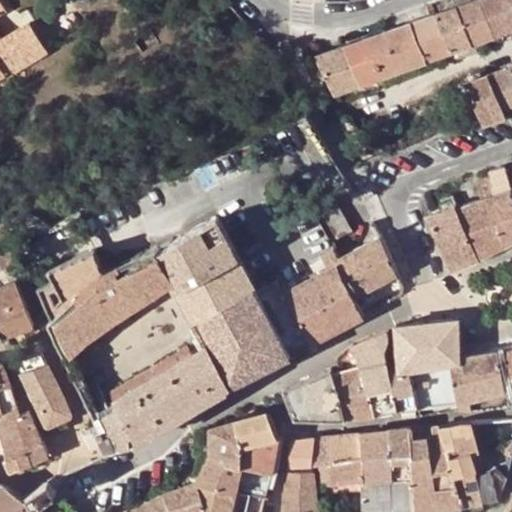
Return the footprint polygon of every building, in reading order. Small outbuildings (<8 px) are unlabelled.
[(450,52),(494,36),(480,0),(472,0),(450,8),(435,13),(450,52)] [(511,29),(511,0),(480,0),(494,36),(511,29)] [(6,78),(47,52),(28,21),(1,39),(0,37),(0,13),(5,10),(0,1),(0,78),(4,75),(6,78)] [(428,15),(434,14),(430,4),(425,6),(428,15)] [(450,52),(435,13),(434,14),(428,15),(411,22),(426,61),(441,55),(449,52),(450,52)] [(366,37),(382,77),(426,61),(411,22),(366,37)] [(315,56),(333,95),(382,77),(366,37),(315,56)] [(452,60),(449,52),(441,55),(445,63),(452,60)] [(501,108),(511,104),(511,79),(506,66),(487,74),(501,108)] [(464,84),(477,118),(482,127),(505,118),(501,108),(487,74),(464,84)] [(487,196),(504,244),(511,240),(511,193),(503,165),(488,169),(489,174),(475,180),(481,198),(487,196)] [(313,190),(303,195),(312,208),(320,204),(313,190)] [(475,200),(456,207),(478,258),(504,244),(487,196),(481,198),(475,200)] [(312,208),(330,242),(350,231),(334,201),(331,198),(320,204),(312,208)] [(455,203),(427,216),(450,270),(478,258),(456,207),(455,203)] [(174,240),(155,248),(173,278),(171,280),(175,289),(239,258),(216,216),(174,240)] [(335,259),(338,263),(355,295),(397,272),(380,235),(338,258),(335,259)] [(16,245),(0,252),(0,264),(21,255),(16,245)] [(50,316),(43,322),(63,360),(88,335),(171,280),(173,278),(155,248),(105,270),(95,248),(47,267),(53,279),(64,303),(50,316)] [(284,290),(311,342),(313,341),(363,315),(336,264),(338,263),(335,259),(338,258),(332,248),(319,255),(327,268),(284,290)] [(175,289),(187,310),(193,321),(254,286),(239,258),(175,289)] [(0,333),(4,338),(5,338),(4,336),(33,324),(15,279),(0,284),(0,333)] [(36,288),(50,316),(64,303),(53,279),(36,288)] [(256,289),(290,353),(311,342),(284,290),(282,288),(281,289),(276,279),(256,289)] [(207,342),(231,384),(290,353),(256,289),(254,286),(193,321),(205,343),(207,342)] [(459,360),(459,357),(457,316),(395,324),(398,368),(399,371),(409,369),(417,406),(419,406),(456,400),(458,400),(450,361),(459,360)] [(347,346),(335,357),(337,364),(339,364),(341,368),(358,362),(363,378),(388,361),(385,348),(388,341),(389,338),(388,331),(387,327),(353,343),(353,344),(347,346)] [(114,397),(192,350),(187,341),(109,388),(114,397)] [(230,384),(231,384),(207,342),(205,343),(192,350),(114,397),(137,440),(230,384)] [(468,397),(470,408),(472,408),(493,406),(510,404),(498,348),(478,351),(459,357),(459,360),(450,361),(458,400),(468,397)] [(52,421),(65,416),(71,413),(40,351),(16,360),(21,370),(47,424),(52,421)] [(0,386),(10,384),(1,360),(0,360),(0,386)] [(85,375),(90,373),(84,361),(79,363),(85,375)] [(363,378),(374,412),(398,409),(390,369),(388,361),(363,378)] [(341,401),(345,417),(374,412),(363,378),(358,362),(341,368),(331,371),(341,401)] [(294,417),(345,417),(341,401),(331,371),(330,366),(283,389),(294,417)] [(390,369),(398,409),(417,406),(409,369),(399,371),(398,368),(390,369)] [(89,387),(99,406),(108,401),(98,381),(89,387)] [(9,406),(13,416),(20,413),(10,384),(0,386),(0,409),(3,408),(9,406)] [(94,427),(105,450),(137,440),(114,397),(108,401),(99,406),(92,410),(98,425),(94,427)] [(457,407),(470,408),(468,397),(458,400),(456,400),(457,407)] [(457,407),(456,400),(419,406),(420,413),(457,407)] [(0,409),(0,431),(4,445),(7,455),(25,448),(13,416),(9,406),(3,408),(0,409)] [(25,448),(7,455),(7,457),(4,458),(10,470),(13,469),(21,466),(48,455),(28,409),(20,413),(13,416),(25,448)] [(239,447),(278,436),(267,409),(234,419),(239,447)] [(67,420),(65,416),(52,421),(55,426),(59,427),(66,424),(67,420)] [(209,454),(208,456),(243,464),(239,447),(234,419),(209,427),(209,454)] [(457,422),(437,426),(449,455),(454,475),(475,468),(470,453),(479,450),(477,448),(469,421),(457,422)] [(409,427),(387,429),(389,453),(389,462),(410,460),(413,506),(413,509),(462,502),(454,475),(449,455),(437,426),(431,427),(432,436),(410,438),(409,427)] [(389,453),(387,429),(359,433),(361,456),(389,453)] [(361,456),(359,433),(313,438),(310,464),(311,464),(321,463),(332,461),(347,458),(361,456)] [(243,464),(238,488),(265,495),(273,469),(278,436),(239,447),(243,464)] [(511,437),(482,453),(507,475),(510,461),(510,445),(511,445),(511,437)] [(287,466),(310,464),(313,438),(288,441),(287,466)] [(475,468),(454,475),(462,502),(480,499),(500,497),(507,475),(482,453),(479,450),(470,453),(475,468)] [(389,462),(389,453),(361,456),(362,478),(360,479),(360,480),(390,472),(389,462)] [(208,456),(195,479),(238,488),(243,464),(208,456)] [(362,478),(361,456),(347,458),(332,461),(321,463),(321,473),(331,473),(331,483),(360,479),(362,478)] [(393,511),(395,511),(413,509),(413,506),(410,460),(389,462),(390,472),(393,511)] [(286,471),(284,492),(313,483),(312,470),(286,471)] [(393,511),(390,472),(360,480),(360,489),(361,511),(393,511)] [(331,473),(321,473),(322,485),(328,484),(331,483),(331,473)] [(48,478),(22,495),(0,511),(44,511),(37,504),(55,492),(56,490),(48,478)] [(195,479),(162,493),(172,511),(207,511),(206,508),(195,479)] [(238,488),(195,479),(206,508),(207,511),(260,511),(265,495),(238,488)] [(360,489),(360,480),(360,479),(331,483),(328,484),(330,494),(360,489)] [(0,511),(22,495),(3,481),(0,482),(0,511)] [(284,492),(282,511),(315,511),(315,500),(313,483),(284,492)] [(172,511),(162,493),(132,509),(133,511),(172,511)]
